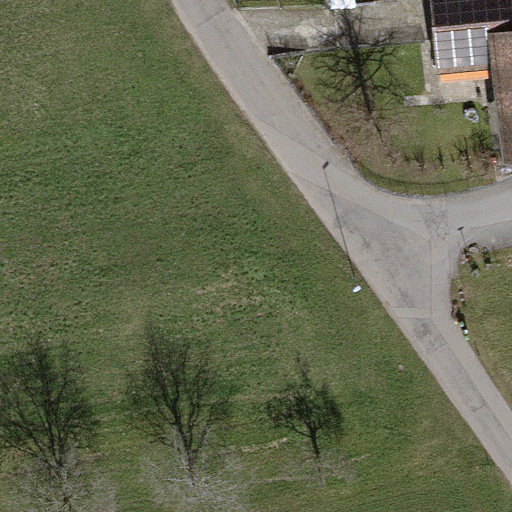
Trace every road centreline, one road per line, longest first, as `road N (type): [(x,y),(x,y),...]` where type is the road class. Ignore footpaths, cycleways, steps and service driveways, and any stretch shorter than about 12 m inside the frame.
road 1 (residential): [(379,247),(198,0)]
road 2 (residential): [(511,445),(379,247)]
road 3 (residential): [(379,247),(511,205)]
